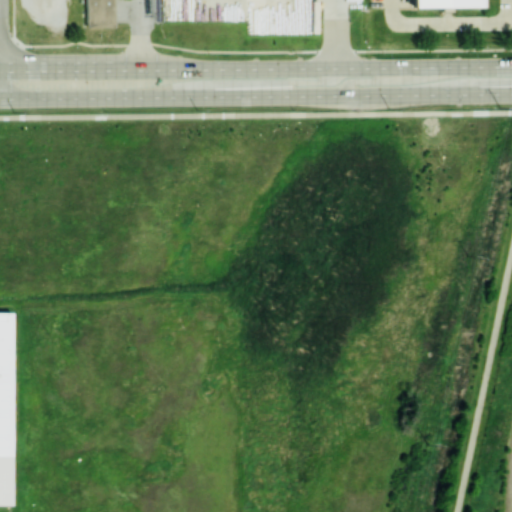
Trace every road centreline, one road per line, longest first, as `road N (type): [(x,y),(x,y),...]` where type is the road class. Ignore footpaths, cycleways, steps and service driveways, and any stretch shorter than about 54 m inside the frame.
road 1 (primary): [(0,99),(511,95)]
road 2 (primary): [(0,69),(511,67)]
